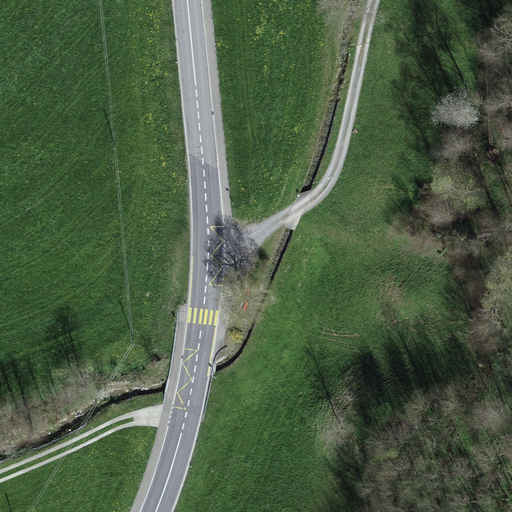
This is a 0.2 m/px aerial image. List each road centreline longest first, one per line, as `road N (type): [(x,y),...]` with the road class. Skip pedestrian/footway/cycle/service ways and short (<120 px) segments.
road 1 (unclassified): [(374,0),(334,174),(306,208),(267,230),(208,245)]
road 2 (tertiary): [(155,511),(190,395),(208,245)]
road 3 (tertiary): [(208,245),(186,0)]
road 4 (track): [(185,417),(128,418),(0,476)]
